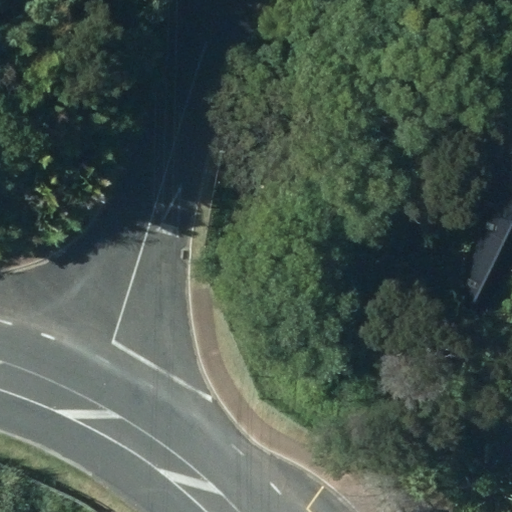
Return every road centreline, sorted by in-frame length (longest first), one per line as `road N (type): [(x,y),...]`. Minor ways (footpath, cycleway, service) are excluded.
road 1 (unclassified): [(89,409),(219,0)]
road 2 (tertiary): [(89,409),(238,511)]
